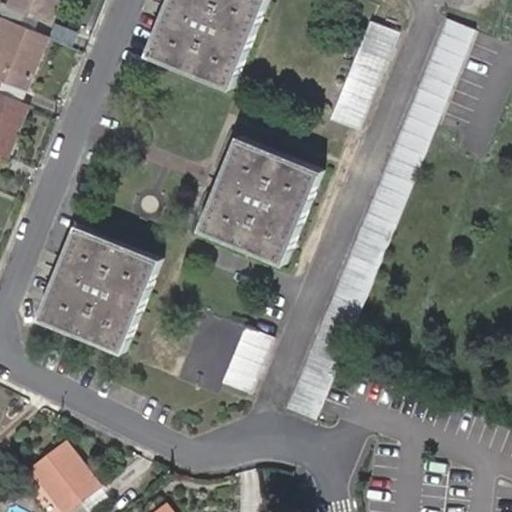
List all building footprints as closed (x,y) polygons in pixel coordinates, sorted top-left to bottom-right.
[(51,19),(58,0),(9,0),(9,2),(3,0),(0,0),(0,15),(8,18),(21,24),(26,8),(51,19)] [(270,0),(173,0),(152,52),(235,87),(270,0)] [(45,33),(51,19),(26,8),(21,24),(45,33)] [(457,71),(475,28),(448,17),(291,401),(314,411),(319,413),(341,360),(398,219),(457,71)] [(0,90),(5,77),(31,88),(52,36),(45,33),(21,24),(8,18),(0,38),(0,90)] [(360,127),(400,31),(371,18),(331,115),(360,127)] [(0,90),(25,101),(31,88),(5,77),(0,90)] [(0,90),(0,150),(9,155),(29,103),(25,101),(0,90)] [(288,262),(326,168),(244,133),(206,227),(288,262)] [(0,166),(3,168),(9,155),(0,150),(0,166)] [(83,222),(45,316),(129,350),(166,256),(83,222)] [(227,375),(255,385),(274,339),(246,328),(227,375)] [(82,500),(104,483),(71,439),(34,467),(66,511),(64,511),(88,511),(90,511),(82,500)] [(112,493),(104,483),(82,500),(90,511),(112,493)] [(176,511),(169,503),(156,511),(176,511)]
